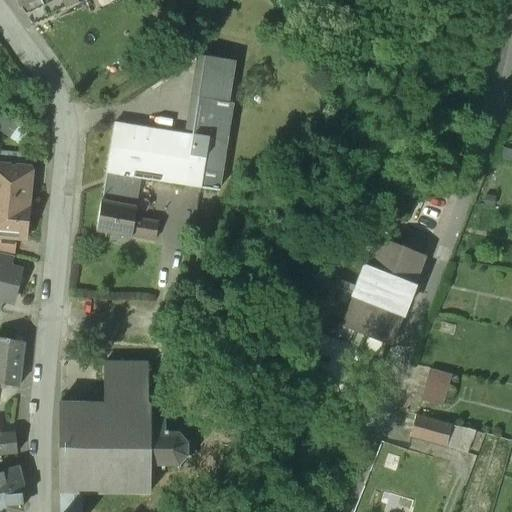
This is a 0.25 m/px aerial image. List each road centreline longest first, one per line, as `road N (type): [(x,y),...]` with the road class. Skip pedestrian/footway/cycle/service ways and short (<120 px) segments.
road 1 (residential): [(0,11),(54,84),(68,121),(34,511)]
road 2 (residential): [(335,511),(511,43)]
